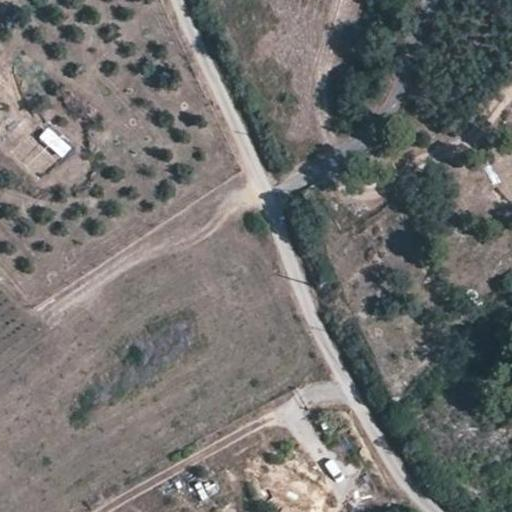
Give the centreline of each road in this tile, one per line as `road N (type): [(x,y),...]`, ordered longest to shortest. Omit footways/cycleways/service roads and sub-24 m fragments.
road 1 (unclassified): [(440,511),(406,481),(349,388),(267,195)]
road 2 (unclassified): [(438,0),(395,100),(362,143),(267,195)]
road 3 (unclassified): [(267,195),(178,0)]
